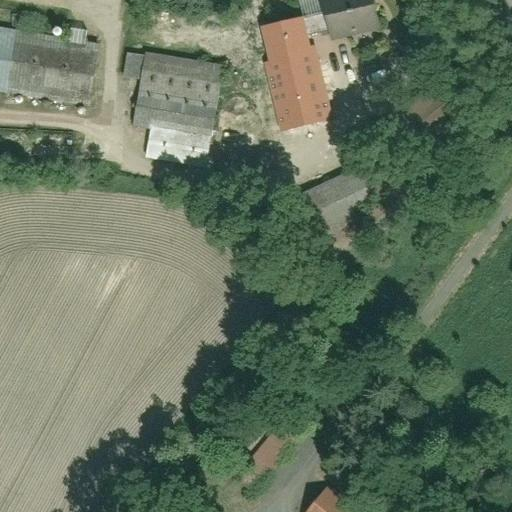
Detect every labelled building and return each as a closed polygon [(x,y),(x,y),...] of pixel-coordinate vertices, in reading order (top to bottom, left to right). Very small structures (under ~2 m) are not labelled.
[(313,34),(336,29),(329,0),(304,0),(309,16),(313,34)] [(381,0),(329,0),(336,29),(338,38),(388,26),(381,0)] [(273,64),(288,126),(336,115),(320,46),(316,47),(313,34),(309,16),(270,26),(279,62),(273,64)] [(102,43),(0,25),(0,86),(92,102),(102,43)] [(229,65),(152,52),(151,56),(148,78),(146,90),(223,103),(229,65)] [(151,56),(133,53),(129,75),(148,78),(151,56)] [(223,103),(146,90),(140,123),(153,125),(217,136),(218,129),(223,103)] [(260,102),(223,103),(218,129),(261,130),(260,102)] [(148,157),(238,173),(243,141),(217,136),(153,125),(148,157)] [(369,167),(308,193),(321,224),(382,197),(369,167)] [(296,439),(257,411),(215,472),(255,499),(296,439)] [(361,511),(329,485),(306,511),(361,511)]
